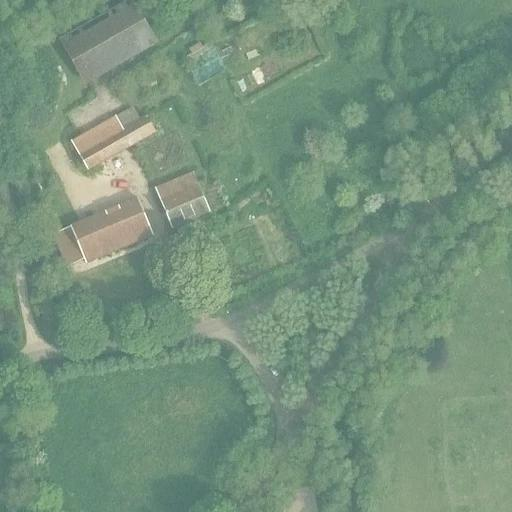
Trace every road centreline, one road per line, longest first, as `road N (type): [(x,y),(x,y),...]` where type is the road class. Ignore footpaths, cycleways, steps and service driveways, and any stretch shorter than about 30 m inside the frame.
road 1 (residential): [(0,364),(33,346),(232,326)]
road 2 (unclassified): [(293,418),(401,241)]
road 3 (residential): [(232,326),(401,241)]
road 4 (track): [(0,177),(33,346)]
road 5 (unclassified): [(511,143),(461,179),(401,241)]
